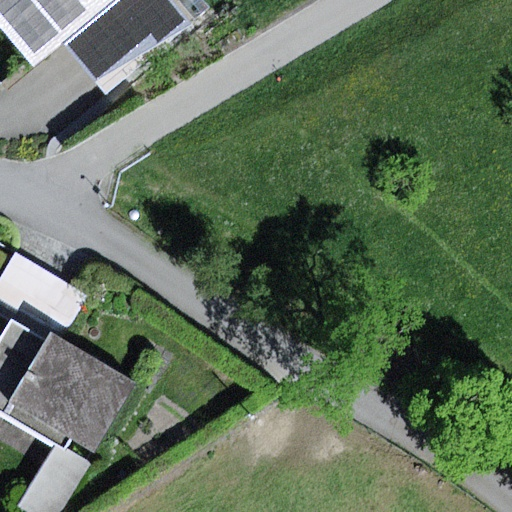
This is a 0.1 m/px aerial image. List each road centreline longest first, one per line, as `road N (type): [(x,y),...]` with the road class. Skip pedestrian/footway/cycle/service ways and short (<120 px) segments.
road 1 (residential): [(0,190),(156,270),(406,418),(511,500)]
road 2 (track): [(24,200),(359,0)]
